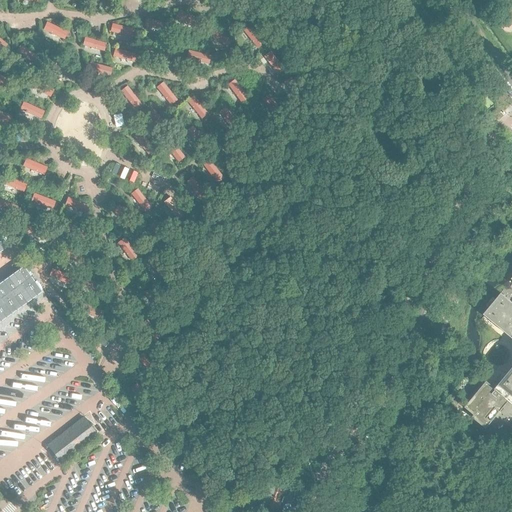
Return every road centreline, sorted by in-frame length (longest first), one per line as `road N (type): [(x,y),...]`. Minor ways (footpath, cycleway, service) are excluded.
road 1 (tertiary): [(511,138),(322,511)]
road 2 (tertiary): [(331,511),(511,161)]
road 3 (unknown): [(241,511),(218,476),(250,406)]
